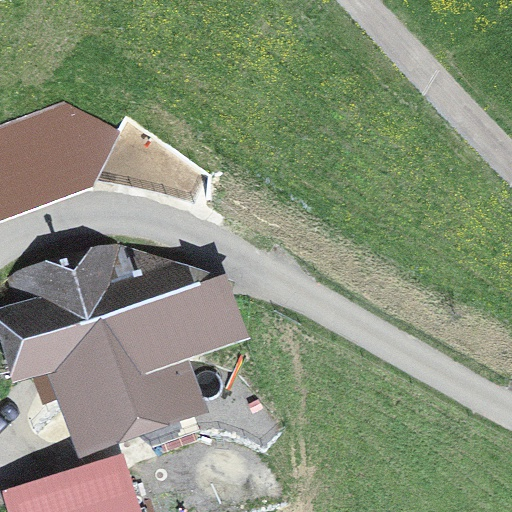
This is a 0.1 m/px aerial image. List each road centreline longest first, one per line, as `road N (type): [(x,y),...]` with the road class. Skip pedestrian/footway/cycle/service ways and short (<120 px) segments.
road 1 (unclassified): [(0,243),(64,216),(157,226),(227,250),(511,412)]
road 2 (unclassified): [(511,171),(356,0)]
